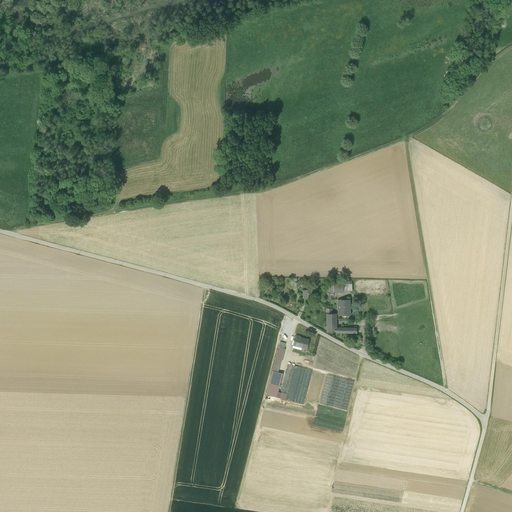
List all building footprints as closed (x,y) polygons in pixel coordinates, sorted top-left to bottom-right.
[(343,291),(343,284),(334,284),(334,293),(343,293),(343,291)] [(306,294),(307,299),(310,298),(309,298),(313,297),(312,292),(315,291),(314,288),(303,291),(304,295),(306,294)] [(338,317),(341,317),(341,316),(350,316),(350,300),(338,300),(338,316),(338,317)] [(337,314),(332,314),(327,314),(327,333),(337,333),(337,328),(337,314)] [(302,348),(306,349),(308,340),(298,337),(298,336),(295,336),(293,345),(302,347),(301,348),(302,348)] [(279,367),(280,367),(284,349),(278,348),(274,365),(279,367)] [(286,400),(303,405),(312,371),(288,364),(280,393),(287,395),(286,400)] [(274,365),(272,371),(266,395),(279,398),(286,400),(287,395),(280,393),(278,392),(283,374),(278,373),(279,367),(274,365)] [(320,404),(346,411),(354,382),(327,375),(320,404)]
